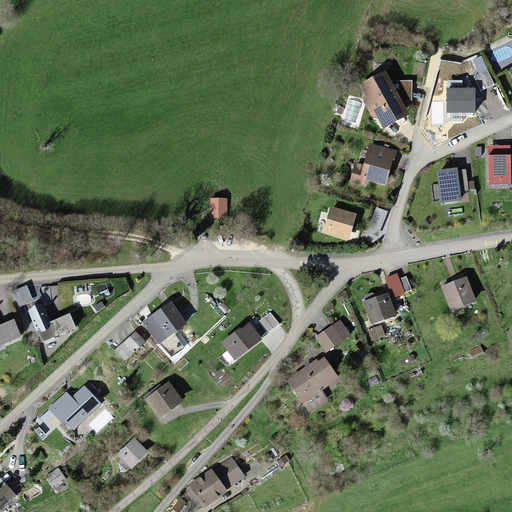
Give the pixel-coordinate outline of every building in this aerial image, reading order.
[(213,204),(213,220),(226,220),(226,204),(213,204)] [(356,222),(330,213),(323,233),(349,242),(356,222)] [(465,282),(442,290),(452,316),(475,307),(465,282)] [(387,298),(365,307),(374,330),(396,321),(387,298)] [(44,307),(28,315),(38,336),(55,327),(44,307)] [(169,308),(152,320),(165,340),(183,328),(169,308)] [(0,349),(18,343),(12,327),(0,331),(0,349)] [(249,329),(223,346),(233,362),(259,344),(249,329)] [(333,330),(317,343),(326,355),(343,343),(333,330)] [(137,335),(116,352),(128,367),(149,350),(137,335)] [(289,387),(302,405),(336,381),(323,363),(316,367),(314,364),(292,379),(294,383),(289,387)] [(374,383),(367,388),(370,394),(378,389),(374,383)] [(168,386),(144,403),(157,422),(181,405),(168,386)] [(66,399),(53,412),(73,432),(99,407),(83,391),(70,404),(66,399)] [(133,443),(117,459),(130,473),(147,456),(133,443)] [(231,463),(212,476),(223,493),(242,480),(231,463)] [(210,474),(183,492),(196,511),(202,511),(226,497),(223,493),(212,476),(210,474)] [(0,511),(15,498),(4,485),(0,488),(0,511)]
